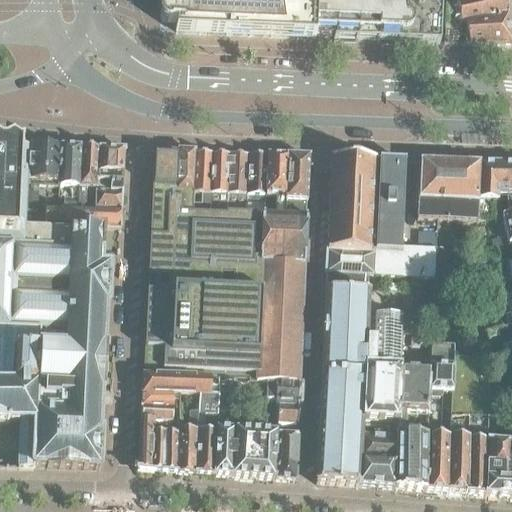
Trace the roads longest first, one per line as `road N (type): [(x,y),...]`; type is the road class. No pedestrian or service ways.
road 1 (tertiary): [(511,87),(188,78),(151,72),(102,35)]
road 2 (residential): [(140,108),(121,489)]
road 3 (tertiary): [(140,108),(190,117),(511,127)]
road 4 (residential): [(454,511),(121,489)]
road 5 (residential): [(121,489),(0,487)]
